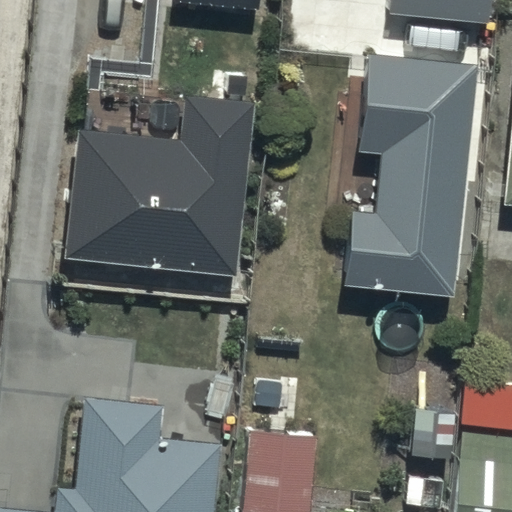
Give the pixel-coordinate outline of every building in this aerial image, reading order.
[(381,0),(381,7),(482,15),(482,0),(381,0)] [(136,12),(102,10),(97,69),(131,72),(136,12)] [(470,42),(363,35),(357,135),(376,136),(372,192),(346,190),(341,270),(454,277),(470,42)] [(511,60),(499,192),(511,192),(511,60)] [(70,114),(59,242),(236,257),(250,84),(178,78),(174,122),(70,114)] [(511,511),(511,385),(468,380),(452,511),(511,511)] [(56,498),(0,492),(0,511),(214,511),(222,429),(157,423),(160,391),(82,385),(73,479),(57,477),(56,498)] [(314,420),(245,415),(239,499),(308,504),(314,420)]
